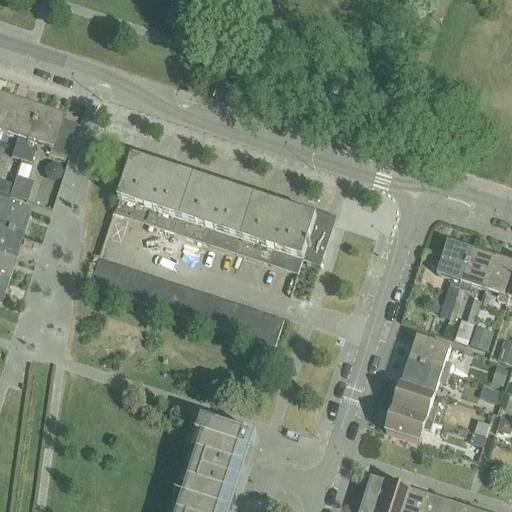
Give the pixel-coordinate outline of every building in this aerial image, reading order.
[(0,136),(2,137),(13,104),(0,99),(0,136)] [(21,163),(38,112),(13,104),(2,137),(16,142),(14,148),(15,148),(11,159),(21,163)] [(50,153),(61,120),(38,112),(21,163),(19,170),(22,171),(23,167),(29,169),(30,166),(30,165),(35,148),(50,153)] [(307,248),(316,222),(132,162),(113,218),(297,279),(302,265),(319,270),(324,253),(307,248)] [(9,199),(9,200),(27,205),(33,185),(16,180),(13,187),(9,199)] [(0,195),(9,199),(13,187),(0,182),(0,195)] [(0,230),(23,238),(31,215),(0,204),(0,230)] [(0,258),(15,264),(23,240),(23,238),(0,230),(0,258)] [(461,293),(473,253),(448,245),(437,278),(452,283),(450,290),(461,293)] [(486,294),(497,261),(473,253),(461,293),(469,296),(471,289),(486,294)] [(0,284),(7,287),(15,264),(0,258),(0,284)] [(509,309),(511,299),(511,265),(497,261),(486,294),(499,299),(497,305),(509,309)] [(101,294),(110,267),(98,264),(89,290),(101,294)] [(112,298),(121,271),(110,267),(101,294),(112,298)] [(124,302),(133,275),(121,271),(112,298),(124,302)] [(136,306),(144,279),(133,275),(124,302),(136,306)] [(147,309),(156,282),(144,279),(136,306),(147,309)] [(159,313),(168,286),(156,282),(147,309),(159,313)] [(170,317),(179,290),(168,286),(159,313),(170,317)] [(182,321),(191,294),(179,290),(170,317),(182,321)] [(193,324),(202,298),(191,294),(182,321),(193,324)] [(205,328),(214,301),(202,298),(193,324),(205,328)] [(217,332),(225,305),(214,301),(205,328),(217,332)] [(228,336),(237,309),(225,305),(217,332),(228,336)] [(248,313),(237,309),(228,336),(240,340),(248,313)] [(251,343),(260,317),(248,313),(240,340),(251,343)] [(263,347),(271,320),(260,317),(251,343),(263,347)] [(275,351),(283,324),(271,320),(263,347),(275,351)] [(446,365),(450,351),(416,339),(408,364),(448,377),(449,376),(463,380),(465,373),(451,368),(452,367),(446,365)] [(480,353),(484,342),(473,339),(470,350),(480,353)] [(448,377),(408,364),(401,388),(434,399),(439,385),(445,387),(448,377)] [(434,399),(401,388),(393,411),(433,425),(436,414),(430,412),(434,399)] [(490,392),(487,404),(498,408),(502,396),(490,392)] [(433,425),(393,411),(385,436),(419,447),(424,432),(430,435),(433,425)] [(221,511),(246,438),(201,424),(196,439),(203,441),(179,511),(221,511)] [(472,439),(470,449),(483,453),(486,444),(472,439)] [(381,511),(390,488),(371,481),(360,511),(381,511)] [(402,511),(409,494),(390,488),(381,511),(402,511)] [(424,511),(428,500),(409,494),(402,511),(424,511)] [(445,511),(447,506),(428,500),(424,511),(445,511)]
